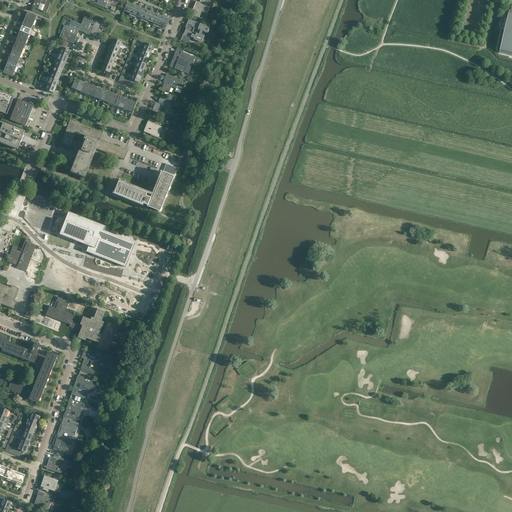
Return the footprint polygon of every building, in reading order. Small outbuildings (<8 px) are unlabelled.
[(51,2),(47,0),(35,0),(35,1),(36,2),(35,3),(34,4),(32,7),(38,9),(42,11),(44,12),(43,12),(44,12),(45,12),(46,13),(51,2)] [(107,6),(109,0),(98,0),(97,4),(107,8),(107,6)] [(109,0),(107,6),(111,8),(110,10),(114,11),(117,5),(116,4),(117,1),(118,2),(118,0),(109,0)] [(133,5),(132,5),(128,3),(129,0),(126,0),(126,2),(127,3),(124,11),(130,14),(133,5)] [(202,0),(202,1),(201,4),(196,2),(191,15),(199,18),(202,11),(207,13),(211,4),(202,0)] [(139,7),(138,7),(134,5),(135,2),(133,1),(132,5),(133,5),(130,14),(136,16),(139,7)] [(511,3),(511,10),(510,11),(509,10),(509,13),(508,17),(499,53),(511,55),(511,3)] [(145,10),(144,9),(140,8),(141,4),(139,4),(138,7),(139,7),(136,16),(142,18),(145,10)] [(151,12),(150,12),(146,10),(147,7),(145,6),(144,9),(145,10),(142,18),(148,21),(151,12)] [(157,15),(156,14),(152,13),(153,9),(151,9),(150,12),(151,12),(148,21),(153,23),(154,23),(157,15)] [(163,17),(162,17),(158,15),(159,12),(157,11),(156,14),(157,15),(154,23),(153,23),(152,25),(159,28),(163,17)] [(27,13),(26,17),(34,21),(36,16),(37,16),(27,12),(27,13)] [(165,30),(169,19),(164,17),(165,14),(163,13),(162,17),(163,17),(159,28),(165,30)] [(90,35),(92,30),(86,27),(88,23),(90,23),(90,24),(94,25),(96,21),(84,16),(81,24),(79,30),(87,34),(90,35)] [(32,25),(34,21),(26,17),(24,22),(32,25)] [(202,28),(203,25),(188,19),(189,19),(186,25),(183,33),(190,36),(189,37),(200,41),(203,35),(199,33),(202,28)] [(77,36),(79,30),(81,24),(71,20),(69,27),(67,26),(66,25),(66,26),(64,25),(62,30),(64,31),(77,36)] [(107,25),(96,21),(94,25),(92,30),(90,35),(95,37),(99,27),(101,28),(105,29),(106,28),(106,27),(107,25)] [(31,30),(32,25),(24,22),(22,27),(31,30)] [(29,35),(31,30),(22,27),(20,31),(29,35)] [(29,35),(20,31),(18,36),(27,39),(29,35)] [(74,43),(77,36),(64,31),(63,34),(61,34),(59,38),(68,41),(74,43)] [(27,39),(18,36),(16,40),(25,44),(27,39)] [(119,49),(121,43),(113,39),(111,45),(119,49)] [(23,49),(25,44),(16,40),(15,45),(23,49)] [(142,49),(151,53),(153,47),(144,43),(140,41),(139,44),(141,45),(140,49),(142,49)] [(21,53),(23,49),(15,45),(13,50),(21,53)] [(117,55),(119,49),(111,45),(108,51),(117,55)] [(62,47),(59,54),(68,57),(68,56),(70,52),(73,53),(74,51),(70,50),(70,51),(62,47)] [(184,73),(187,73),(187,74),(188,74),(195,57),(182,52),(183,50),(177,47),(169,67),(183,72),(184,72),(184,73)] [(148,59),(151,53),(142,49),(140,55),(148,59)] [(21,53),(13,50),(11,54),(20,58),(21,53)] [(114,61),(117,55),(108,51),(106,57),(114,61)] [(18,63),(20,58),(11,54),(9,59),(18,63)] [(71,57),(68,56),(68,57),(59,54),(57,60),(65,63),(66,62),(67,58),(71,59),(71,57)] [(146,65),(148,59),(140,55),(137,61),(146,65)] [(112,67),(114,61),(106,57),(103,63),(112,67)] [(16,67),(18,63),(9,59),(7,64),(16,67)] [(69,63),(66,62),(65,63),(57,60),(54,66),(63,69),(63,68),(65,64),(68,65),(69,63)] [(143,71),(146,65),(137,61),(135,67),(143,71)] [(109,73),(112,67),(103,63),(101,69),(109,73)] [(14,72),(16,67),(7,64),(5,68),(14,72)] [(66,69),(63,68),(63,69),(54,66),(52,72),(60,75),(61,74),(62,70),(66,71),(66,69)] [(141,77),(142,74),(143,71),(135,67),(133,73),(141,77)] [(12,77),(14,72),(5,68),(3,73),(12,77)] [(64,75),(61,74),(60,75),(52,72),(50,78),(58,81),(58,80),(60,76),(63,77),(64,75)] [(139,83),(141,77),(133,73),(130,79),(130,80),(132,80),(135,81),(138,83),(139,83)] [(169,93),(170,92),(169,92),(171,87),(178,89),(181,91),(185,81),(186,79),(181,77),(180,79),(177,78),(176,79),(173,78),(173,77),(166,74),(164,81),(165,81),(161,91),(169,93)] [(62,81),(58,80),(58,81),(50,78),(47,84),(56,87),(56,86),(58,82),(61,83),(62,81)] [(76,90),(80,81),(75,79),(71,88),(76,90)] [(81,92),(84,83),(80,81),(76,90),(81,92)] [(59,89),(59,87),(56,86),(56,87),(47,84),(45,83),(43,89),(53,93),(55,89),(56,90),(56,88),(59,89)] [(86,94),(89,85),(84,83),(81,92),(86,94)] [(90,95),(94,87),(89,85),(86,94),(90,95)] [(95,97),(98,88),(94,87),(90,95),(95,97)] [(99,99),(103,90),(98,88),(95,97),(99,99)] [(104,101),(108,92),(103,90),(99,99),(104,101)] [(0,102),(0,103),(0,104),(0,112),(7,115),(14,97),(0,91),(0,102)] [(109,103),(112,94),(108,92),(104,101),(109,103)] [(114,105),(117,96),(112,94),(109,103),(114,105)] [(118,107),(122,98),(117,96),(114,105),(118,107)] [(171,110),(173,104),(172,104),(173,101),(161,96),(160,99),(158,104),(155,103),(151,112),(161,116),(163,111),(167,113),(168,109),(171,110)] [(123,108),(126,100),(122,98),(118,107),(123,108)] [(34,106),(18,99),(10,120),(25,126),(34,106)] [(135,103),(131,101),(128,110),(132,112),(136,103),(135,103)] [(127,150),(122,148),(100,139),(103,133),(70,120),(61,143),(70,147),(71,146),(74,147),(73,148),(75,149),(77,150),(78,146),(80,147),(70,173),(77,175),(77,174),(78,174),(79,175),(78,176),(85,179),(92,160),(96,149),(108,154),(108,156),(111,157),(111,158),(112,156),(120,159),(123,160),(127,150)] [(148,121),(144,132),(151,134),(150,135),(162,140),(167,129),(168,126),(154,120),(154,121),(155,121),(154,124),(148,121)] [(0,143),(17,150),(24,132),(3,123),(0,130),(0,143)] [(160,212),(174,177),(162,172),(161,172),(155,186),(152,194),(150,198),(147,206),(146,207),(160,212)] [(152,194),(119,180),(118,182),(113,193),(142,205),(142,204),(147,206),(150,198),(152,194)] [(36,218),(49,221),(51,214),(49,213),(53,201),(46,199),(45,200),(35,197),(29,217),(36,219),(36,218)] [(68,213),(59,235),(89,247),(86,252),(126,268),(135,244),(104,232),(105,227),(68,213)] [(29,271),(37,245),(31,242),(31,240),(26,238),(23,248),(13,245),(8,261),(18,265),(17,267),(29,271)] [(15,300),(19,287),(11,285),(11,287),(0,283),(0,305),(2,306),(2,304),(14,308),(17,300),(15,300)] [(87,339),(100,342),(101,334),(104,321),(103,321),(105,310),(97,308),(95,318),(91,317),(91,318),(82,316),(81,323),(73,321),(75,314),(67,312),(70,300),(58,297),(57,301),(58,302),(57,307),(50,305),(47,317),(71,322),(70,327),(80,329),(78,338),(87,340),(87,339)] [(8,340),(0,336),(0,347),(2,349),(1,350),(2,351),(2,350),(4,351),(4,352),(8,353),(9,352),(11,353),(11,354),(15,356),(15,355),(18,356),(17,357),(21,358),(22,358),(24,359),(28,361),(28,360),(30,361),(30,362),(34,364),(38,354),(36,353),(39,344),(35,343),(35,342),(33,348),(31,351),(7,342),(8,340)] [(42,392),(43,392),(44,388),(43,388),(44,385),(45,386),(47,381),(46,381),(47,379),(48,379),(49,375),(50,372),(50,373),(52,368),(51,368),(52,366),(53,366),(55,362),(54,362),(55,359),(55,360),(57,355),(48,352),(29,399),(33,401),(33,399),(39,401),(38,401),(39,398),(40,399),(42,394),(41,394),(42,392)] [(84,358),(81,369),(92,372),(92,371),(94,372),(96,366),(98,362),(99,359),(98,359),(99,356),(86,352),(84,355),(85,356),(85,358),(84,358)] [(77,385),(76,387),(75,387),(74,387),(74,388),(73,388),(73,389),(71,394),(79,397),(86,399),(92,380),(78,375),(75,385),(77,385)] [(14,392),(18,383),(14,381),(14,380),(12,379),(8,389),(12,390),(14,392)] [(22,385),(18,383),(14,392),(21,394),(25,384),(22,383),(22,385)] [(65,413),(67,413),(70,414),(71,411),(76,412),(75,416),(79,417),(81,413),(82,410),(82,409),(81,409),(83,403),(74,401),(73,405),(68,403),(68,404),(65,412),(65,413)] [(0,408),(0,414),(6,417),(9,411),(0,408)] [(27,418),(29,419),(37,423),(40,417),(29,412),(27,418)] [(74,433),(75,430),(76,428),(75,428),(77,422),(64,417),(61,424),(63,424),(60,432),(68,434),(73,436),(74,433)] [(35,429),(37,423),(29,419),(27,425),(35,429)] [(33,435),(35,429),(27,425),(24,431),(33,435)] [(30,440),(33,435),(24,431),(22,437),(30,440)] [(53,450),(60,452),(67,454),(72,441),(57,436),(53,450)] [(28,446),(30,440),(22,437),(20,443),(28,446)] [(26,453),(28,446),(20,443),(17,449),(19,450),(22,451),(26,453)] [(47,468),(61,473),(64,463),(69,465),(71,461),(64,459),(54,455),(54,456),(53,458),(50,457),(48,465),(48,467),(47,466),(47,468)] [(7,480),(11,469),(6,468),(2,478),(7,480)] [(11,482),(16,471),(11,469),(7,480),(11,482)] [(17,482),(20,473),(16,471),(11,482),(16,484),(17,482)] [(21,486),(25,475),(20,473),(17,482),(16,484),(21,486)] [(42,481),(41,486),(40,487),(47,489),(55,491),(59,478),(45,473),(42,481)] [(53,496),(39,491),(34,505),(46,509),(49,499),(52,500),(53,496)] [(3,499),(0,505),(9,508),(10,505),(11,502),(3,499)]
